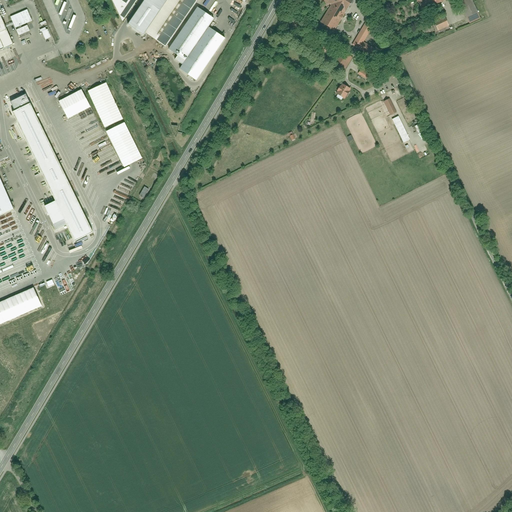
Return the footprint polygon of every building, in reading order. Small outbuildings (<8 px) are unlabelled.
[(111,0),(122,22),(136,0),(111,0)] [(197,0),(144,0),(128,25),(143,35),(144,33),(165,47),(197,0)] [(351,0),(327,0),(333,3),(322,21),(334,29),(351,0)] [(418,0),(422,8),(433,3),(434,5),(444,0),(418,0)] [(473,0),(460,0),(470,22),(481,17),(473,0)] [(61,15),(60,19),(63,20),(67,8),(64,7),(66,3),(62,1),(58,13),(61,15)] [(216,17),(220,10),(212,5),(209,10),(211,11),(210,14),(216,17)] [(213,19),(196,7),(167,49),(184,61),(178,69),(196,81),(225,38),(208,27),(213,19)] [(28,9),(10,16),(17,36),(30,31),(27,23),(32,21),(28,9)] [(361,9),(355,18),(363,23),(369,14),(361,9)] [(0,50),(14,44),(0,12),(0,50)] [(445,15),(434,20),(438,30),(449,25),(445,15)] [(373,26),(366,22),(353,43),(360,48),(365,40),(373,26)] [(44,39),(50,38),(48,31),(44,32),(43,28),(41,29),(44,39)] [(378,49),(365,40),(360,48),(374,56),(378,49)] [(0,77),(14,71),(9,61),(10,60),(7,52),(0,55),(0,77)] [(353,57),(344,52),(337,63),(346,69),(353,57)] [(363,66),(359,73),(368,78),(372,71),(363,66)] [(123,120),(105,82),(87,91),(104,128),(123,120)] [(351,88),(343,83),(337,93),(345,98),(351,88)] [(90,107),(81,90),(60,101),(69,118),(90,107)] [(75,241),(93,232),(26,95),(11,102),(15,111),(12,112),(55,201),(45,206),(56,230),(67,225),(75,241)] [(390,98),(385,101),(392,114),(397,111),(390,98)] [(399,115),(393,118),(405,142),(411,139),(399,115)] [(107,132),(124,167),(142,159),(124,123),(107,132)] [(296,134),(293,135),(292,132),(288,133),(291,140),(297,138),(296,134)] [(0,176),(0,215),(14,209),(0,176)] [(144,198),(148,188),(143,186),(139,195),(144,198)] [(0,300),(0,322),(41,304),(33,285),(0,300)]
